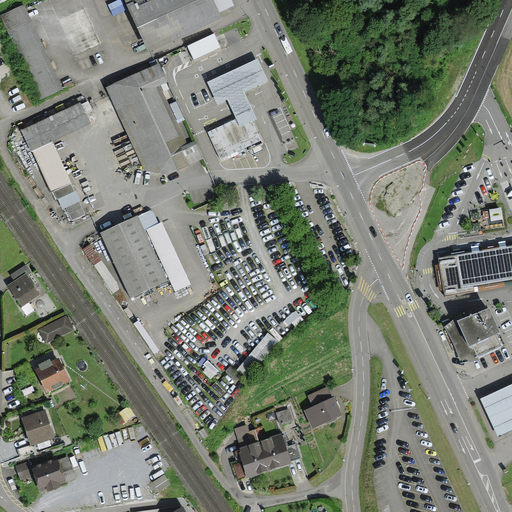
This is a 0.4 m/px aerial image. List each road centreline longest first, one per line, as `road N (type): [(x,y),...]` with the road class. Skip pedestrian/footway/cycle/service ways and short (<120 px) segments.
road 1 (residential): [(351,475),(318,493),(243,501),(68,259),(74,237),(132,197),(342,173)]
road 2 (primary): [(498,511),(385,271)]
road 3 (tertiary): [(508,0),(440,129),(408,152),(342,173)]
road 4 (unclassified): [(351,475),(362,371),(357,307),(385,271)]
road 5 (primary): [(342,173),(260,0)]
